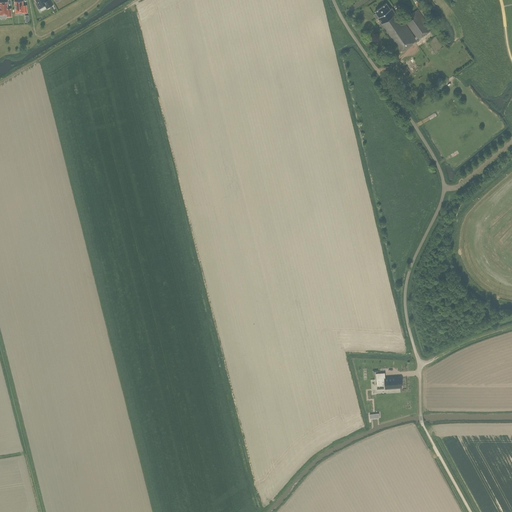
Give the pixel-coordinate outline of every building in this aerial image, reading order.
[(26,5),(23,5),(22,0),(14,1),(15,12),(23,12),(23,13),(27,13),(26,5)] [(35,0),(37,3),(36,4),(39,9),(45,5),(47,8),(53,5),(50,0),(46,0),(35,0)] [(6,16),(11,16),(11,8),(7,8),(7,1),(0,1),(0,14),(6,14),(6,16)] [(387,3),(384,5),(375,10),(377,13),(375,14),(377,18),(378,17),(382,23),(380,24),(399,52),(430,31),(431,30),(418,10),(403,20),(398,12),(396,13),(392,7),(391,8),(387,3)] [(385,372),(376,373),(376,379),(381,379),(381,385),(385,385),(386,388),(400,387),(400,382),(401,382),(401,377),(385,378),(385,372)]
